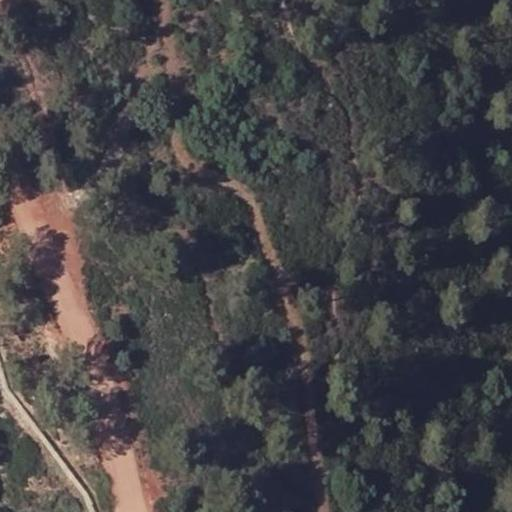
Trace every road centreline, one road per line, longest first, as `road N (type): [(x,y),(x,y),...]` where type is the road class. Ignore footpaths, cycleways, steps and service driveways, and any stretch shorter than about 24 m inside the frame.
road 1 (track): [(149,0),(172,58),(175,139),(256,222),(307,370),(320,511)]
road 2 (unknown): [(0,10),(37,85),(58,158),(65,194),(51,272)]
